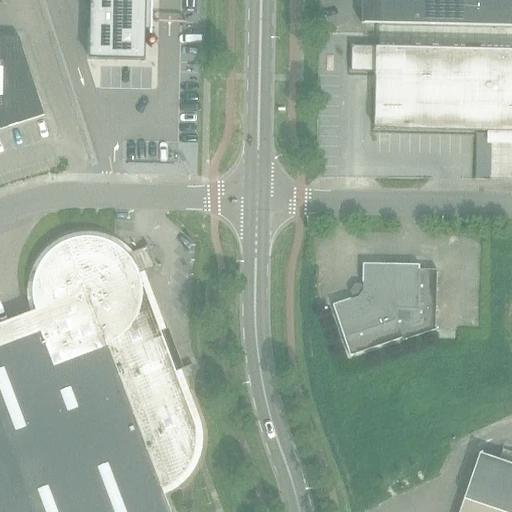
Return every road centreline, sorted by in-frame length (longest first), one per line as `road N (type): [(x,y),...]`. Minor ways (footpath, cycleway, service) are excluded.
road 1 (secondary): [(298,511),(260,373),(256,198)]
road 2 (unclassified): [(0,214),(53,196),(256,198)]
road 3 (unclassified): [(511,207),(256,198)]
road 4 (secondary): [(256,198),(262,0)]
